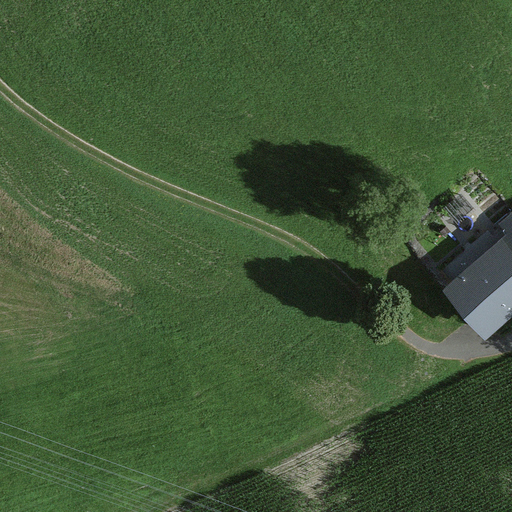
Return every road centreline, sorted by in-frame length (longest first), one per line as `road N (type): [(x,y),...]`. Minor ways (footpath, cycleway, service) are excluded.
road 1 (track): [(395,328),(336,271),(284,238),(141,179),(0,87)]
road 2 (track): [(395,328),(423,347),(456,353),(511,339)]
